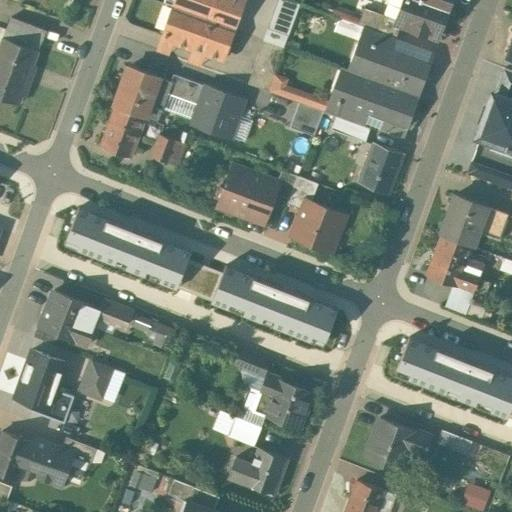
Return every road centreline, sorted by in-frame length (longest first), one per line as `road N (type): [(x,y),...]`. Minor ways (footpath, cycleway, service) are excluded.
road 1 (residential): [(377,296),(53,166)]
road 2 (residential): [(377,296),(488,0)]
road 3 (residential): [(299,511),(377,296)]
road 4 (residential): [(53,166),(114,0)]
road 5 (residential): [(0,317),(53,166)]
road 6 (residential): [(511,349),(377,296)]
